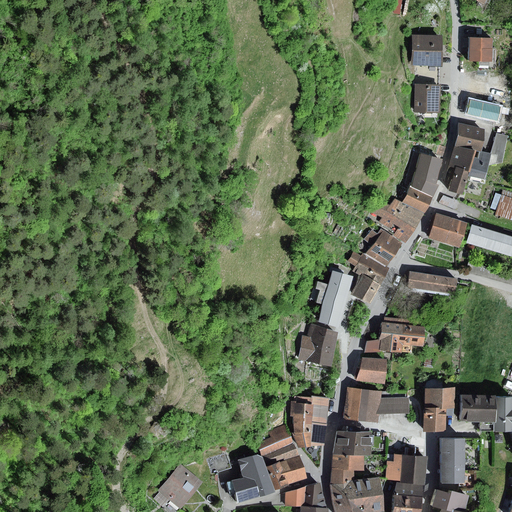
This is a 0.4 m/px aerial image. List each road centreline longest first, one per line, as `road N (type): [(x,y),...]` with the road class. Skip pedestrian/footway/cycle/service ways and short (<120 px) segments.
road 1 (track): [(92,0),(149,124),(154,151),(134,217),(135,274),(178,384),(130,445),(119,489),(126,511)]
road 2 (residential): [(454,0),(447,156),(424,223),(351,355),(324,478),(332,511)]
